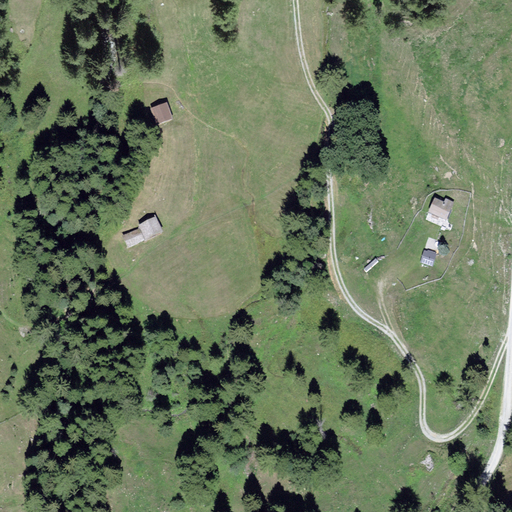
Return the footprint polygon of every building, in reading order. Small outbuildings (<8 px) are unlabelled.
[(162,104),(147,110),(153,124),(168,118),(162,104)] [(430,199),(424,213),(442,221),(449,203),(440,199),(439,203),(430,199)] [(151,218),(135,226),(136,228),(141,238),(157,230),(151,218)] [(136,228),(118,237),(123,247),(141,238),(136,228)] [(422,260),(434,264),(438,251),(425,247),(422,260)] [(430,452),(421,465),(433,474),(442,462),(430,452)]
